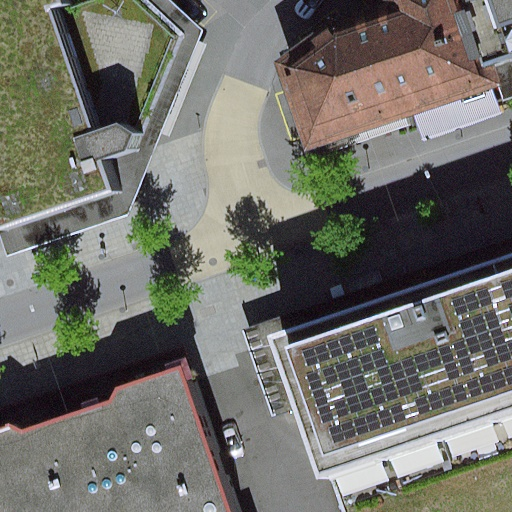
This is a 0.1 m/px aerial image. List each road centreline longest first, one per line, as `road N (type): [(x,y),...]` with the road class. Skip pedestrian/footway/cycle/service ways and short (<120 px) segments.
road 1 (residential): [(511,151),(250,235)]
road 2 (residential): [(250,235),(0,323)]
road 3 (residential): [(244,82),(231,141),(250,235)]
